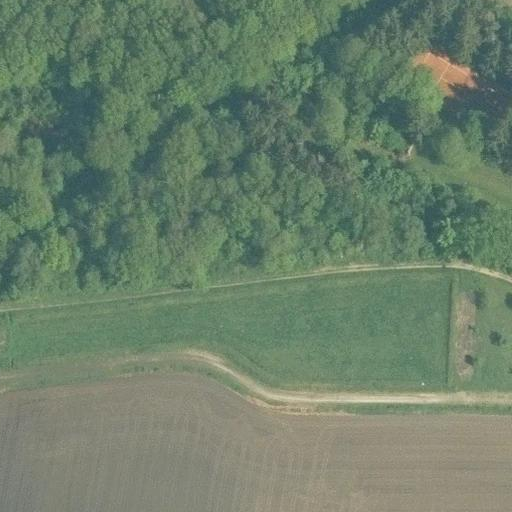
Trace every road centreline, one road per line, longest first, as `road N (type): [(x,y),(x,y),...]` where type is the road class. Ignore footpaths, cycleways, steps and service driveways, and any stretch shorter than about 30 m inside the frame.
road 1 (track): [(511,402),(283,398),(214,364),(185,359),(0,378)]
road 2 (track): [(0,306),(394,260),(463,264),(511,279)]
road 3 (track): [(462,402),(463,264)]
